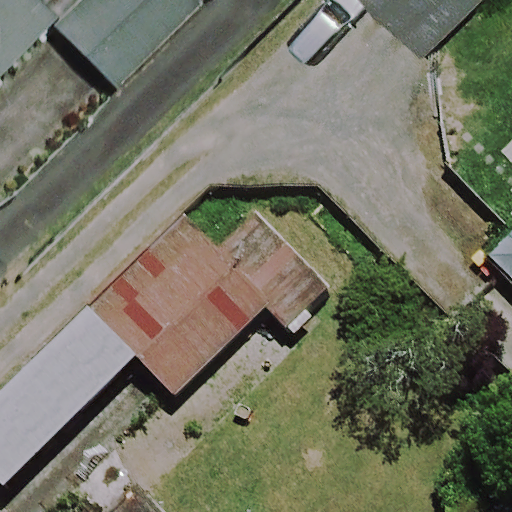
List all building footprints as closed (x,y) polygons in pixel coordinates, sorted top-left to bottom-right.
[(0,0),(0,71),(36,36),(0,0)] [(189,11),(178,0),(85,0),(48,36),(105,93),(189,11)] [(485,0),(374,0),(428,56),(485,0)] [(246,231),(210,267),(190,246),(102,333),(139,370),(136,373),(171,409),(264,318),(287,342),(322,307),(246,231)] [(130,380),(79,328),(0,404),(0,504),(0,505),(130,380)]
